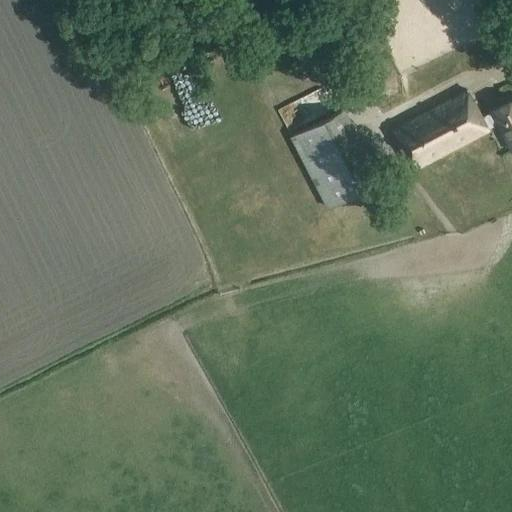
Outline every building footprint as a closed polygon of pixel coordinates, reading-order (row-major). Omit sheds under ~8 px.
[(511,145),(511,100),(493,110),(494,111),(483,117),(475,101),(474,101),(468,89),(392,129),(413,169),(489,129),(489,128),(500,122),(511,145)] [(379,101),(385,113),(407,103),(401,91),(379,101)] [(175,104),(179,125),(225,115),(220,94),(175,104)] [(280,117),(296,109),(291,99),(275,108),(280,117)] [(291,138),(328,210),(382,181),(345,110),(291,138)]
